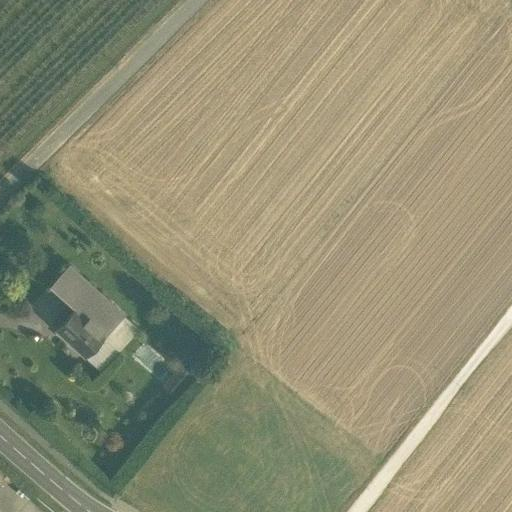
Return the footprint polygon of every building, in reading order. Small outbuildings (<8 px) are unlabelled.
[(51,285),(75,307),(76,306),(93,287),(68,265),(51,285)] [(93,287),(76,306),(89,318),(107,300),(93,287)] [(89,318),(107,334),(124,315),(107,300),(89,318)] [(107,334),(89,318),(76,306),(75,307),(55,329),(86,357),(107,334)] [(164,385),(177,397),(193,379),(180,367),(164,385)]
